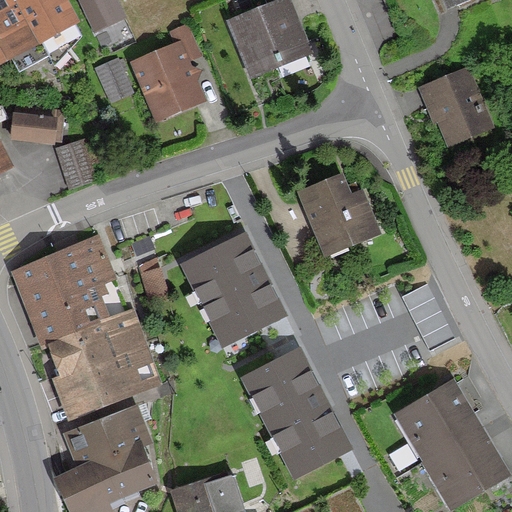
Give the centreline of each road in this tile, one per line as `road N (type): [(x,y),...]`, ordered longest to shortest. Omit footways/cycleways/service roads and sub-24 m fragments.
road 1 (residential): [(0,243),(375,105)]
road 2 (residential): [(375,105),(511,402)]
road 3 (tertiary): [(37,511),(0,365)]
